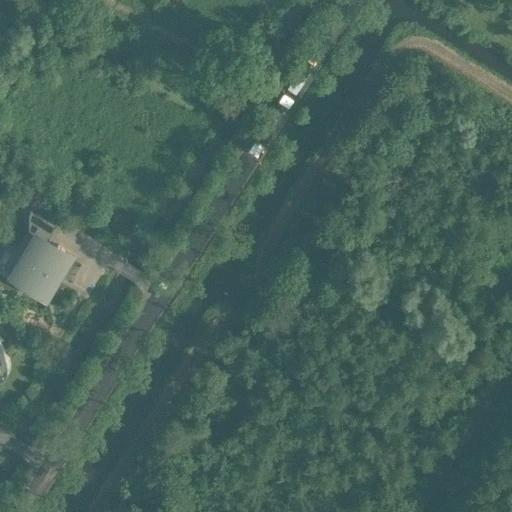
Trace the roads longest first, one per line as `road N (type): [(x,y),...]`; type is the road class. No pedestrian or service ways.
road 1 (unknown): [(511,97),(425,46),(399,54),(258,257),(248,315),(202,353),(98,511)]
road 2 (unclassified): [(28,511),(360,0)]
